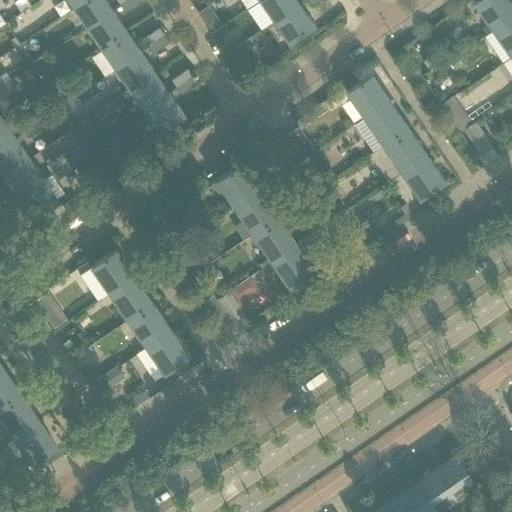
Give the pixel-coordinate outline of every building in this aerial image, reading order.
[(82,0),(73,6),(87,27),(111,11),(103,0),(82,0)] [(139,0),(126,0),(119,5),(124,13),(140,2),(139,0)] [(261,0),(260,1),(275,21),(299,5),(295,0),(261,0)] [(478,0),(476,2),(495,29),(511,17),(511,3),(509,0),(478,0)] [(299,5),(275,21),(289,43),(313,26),(299,5)] [(87,27),(101,48),(125,32),(111,11),(87,27)] [(511,17),(495,29),(511,54),(511,17)] [(142,39),(148,47),(164,36),(158,28),(142,39)] [(101,48),(115,69),(139,52),(125,32),(101,48)] [(164,36),(148,47),(152,54),(169,43),(164,36)] [(236,49),(228,54),(234,64),(242,59),(236,49)] [(115,69),(129,90),(154,73),(139,52),(115,69)] [(431,56),(423,61),(426,67),(435,62),(431,56)] [(453,56),(447,60),(455,71),(461,67),(453,56)] [(170,80),(176,88),(192,77),(186,69),(170,80)] [(0,76),(0,86),(11,79),(6,73),(0,76)] [(129,90),(144,110),(168,94),(154,73),(129,90)] [(345,91),(364,118),(388,101),(369,74),(345,91)] [(192,77),(176,88),(180,95),(197,84),(192,77)] [(11,79),(0,86),(0,98),(16,87),(11,79)] [(168,94),(144,110),(158,132),(182,115),(168,94)] [(364,118),(382,145),(406,128),(388,101),(364,118)] [(450,101),(442,107),(458,130),(466,124),(450,101)] [(18,125),(23,132),(39,121),(34,114),(18,125)] [(0,117),(0,147),(15,137),(1,117),(0,117)] [(39,121),(23,132),(28,139),(44,128),(39,121)] [(463,130),(480,154),(491,146),(474,122),(463,130)] [(297,126),(276,141),(293,166),(315,151),(297,126)] [(382,145),(369,154),(388,180),(389,179),(400,171),(402,170),(425,155),(406,128),(382,145)] [(108,136),(95,146),(109,167),(123,158),(116,148),(108,136)] [(0,147),(0,169),(4,175),(29,158),(15,137),(0,147)] [(72,160),(51,174),(56,180),(75,167),(88,186),(101,177),(84,151),(72,160)] [(67,153),(47,167),(51,174),(72,160),(67,153)] [(400,171),(389,179),(390,180),(392,183),(405,203),(417,195),(419,198),(443,182),(425,155),(402,170),(400,171)] [(4,175),(18,196),(43,180),(41,177),(41,176),(29,158),(4,175)] [(215,180),(234,207),(258,191),(239,163),(215,180)] [(43,180),(18,196),(33,217),(57,201),(43,180)] [(234,207),(252,234),(276,217),(258,191),(234,207)] [(331,221),(346,243),(356,237),(341,215),(331,221)] [(269,258),(270,261),(295,244),(276,217),(252,234),(269,258)] [(295,244),(270,261),(271,262),(289,287),(313,271),(295,244)] [(188,248),(179,255),(185,264),(194,257),(188,248)] [(90,267),(79,275),(96,300),(108,292),(108,293),(133,277),(114,249),(90,266),(90,267)] [(269,258),(259,265),(261,268),(271,262),(270,261),(269,258)] [(108,293),(127,320),(151,303),(133,277),(108,293)] [(249,278),(231,291),(238,300),(256,288),(249,278)] [(216,298),(204,306),(219,329),(230,321),(230,320),(231,320),(231,321),(241,314),(242,314),(243,313),(228,291),(217,299),(216,299),(216,298)] [(47,292),(34,301),(43,314),(56,305),(47,292)] [(202,303),(204,306),(216,298),(214,295),(202,303)] [(127,320),(145,347),(169,330),(151,303),(127,320)] [(143,348),(135,354),(153,380),(155,379),(166,372),(187,357),(169,330),(145,347),(143,348)] [(69,339),(62,345),(67,351),(74,346),(69,339)] [(0,366),(0,406),(19,393),(1,366),(0,366)] [(96,380),(102,391),(124,377),(117,366),(96,380)] [(166,372),(155,379),(162,389),(173,382),(166,372)] [(0,406),(0,417),(14,438),(38,421),(19,393),(0,406)] [(38,421),(14,438),(31,464),(56,447),(38,421)] [(454,457),(435,469),(456,499),(460,505),(462,503),(456,495),(472,484),(473,484),(474,484),(454,455),(453,456),(454,457)] [(31,464),(21,471),(24,474),(34,467),(31,464)] [(435,469),(416,482),(436,511),(441,511),(440,510),(450,503),(454,500),(456,499),(435,469)] [(436,511),(416,482),(397,495),(408,511),(436,511)] [(408,511),(397,495),(378,509),(380,511),(408,511)]
